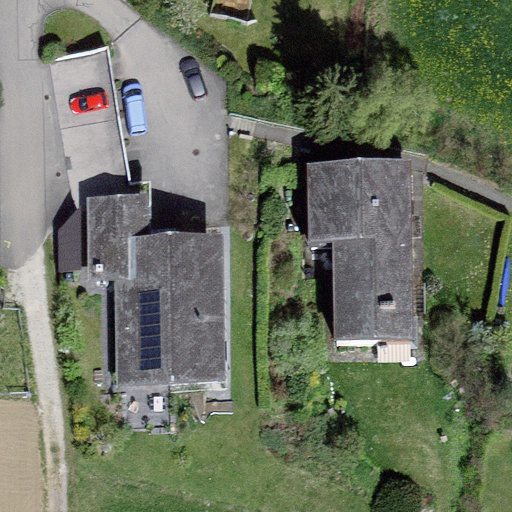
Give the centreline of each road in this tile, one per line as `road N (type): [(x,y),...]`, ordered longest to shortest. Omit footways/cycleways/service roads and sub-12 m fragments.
road 1 (residential): [(26,0),(42,256)]
road 2 (track): [(42,256),(64,511)]
